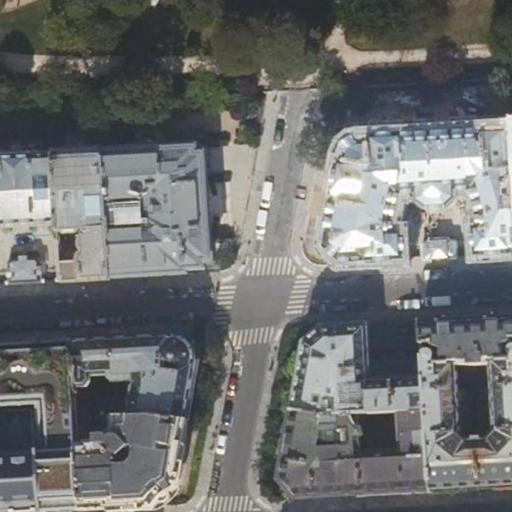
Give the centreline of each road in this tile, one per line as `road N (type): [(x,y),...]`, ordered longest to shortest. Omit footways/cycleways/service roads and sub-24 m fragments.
road 1 (residential): [(0,313),(261,298)]
road 2 (residential): [(511,284),(261,298)]
road 3 (residential): [(222,511),(261,298)]
road 4 (residential): [(261,298),(299,89)]
